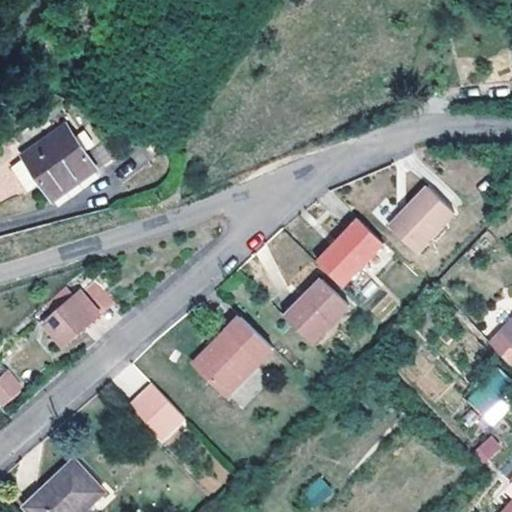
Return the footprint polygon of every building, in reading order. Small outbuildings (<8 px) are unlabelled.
[(18,77),(6,70),(0,78),(0,102),(2,103),(18,77)] [(56,201),(98,172),(67,128),(25,159),(28,162),(56,201)] [(56,201),(28,162),(17,170),(44,210),(56,201)] [(433,190),(394,226),(419,253),(458,215),(433,190)] [(364,216),(345,233),(318,258),(342,282),(369,257),(387,240),(364,216)] [(300,296),(284,312),(314,342),(351,305),(319,273),(298,294),(300,296)] [(95,287),(88,292),(96,302),(103,296),(95,287)] [(298,294),(295,291),(279,307),(284,312),(300,296),(298,294)] [(91,328),(106,314),(96,302),(88,292),(52,323),(75,350),(96,332),(91,328)] [(96,332),(111,319),(106,314),(91,328),(96,332)] [(511,317),(500,330),(511,341),(511,317)] [(275,350),(241,318),(216,344),(220,348),(202,369),(230,396),(275,350)] [(511,376),(499,362),(466,396),(483,412),(486,409),(509,385),(511,382),(511,376)] [(0,375),(0,402),(17,387),(4,373),(0,375)] [(511,388),(509,385),(486,409),(491,413),(509,395),(511,388)] [(155,387),(151,391),(133,408),(165,440),(182,423),(186,419),(155,387)] [(480,447),(478,449),(489,461),(497,454),(485,442),(480,447)] [(489,461),(478,449),(473,455),(484,466),(489,461)] [(74,462),(28,509),(30,511),(82,511),(104,491),(74,462)] [(322,480),(302,496),(315,510),(334,492),(322,480)]
